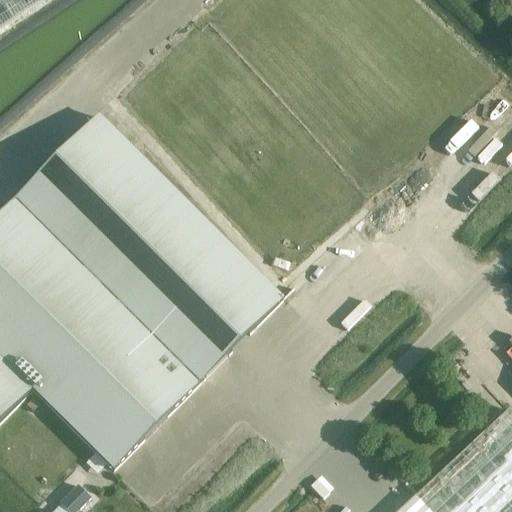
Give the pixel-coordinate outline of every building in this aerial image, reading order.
[(0,0),(0,32),(48,0),(0,0)] [(487,133),(507,102),(499,96),(478,127),(487,133)] [(111,471),(283,303),(99,120),(0,220),(0,420),(30,390),(111,471)] [(511,511),(511,417),(508,413),(401,511),(511,511)] [(80,511),(91,501),(78,489),(60,507),(55,511),(80,511)]
